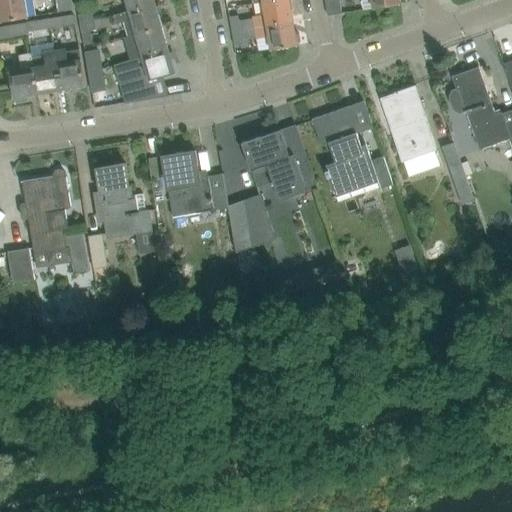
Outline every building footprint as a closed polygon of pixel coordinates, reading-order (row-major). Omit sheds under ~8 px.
[(25,0),(0,0),(0,11),(2,22),(21,19),(28,18),(25,0)] [(73,10),(71,0),(56,0),(59,12),(73,10)] [(154,0),(126,0),(130,12),(156,4),(154,0)] [(254,16),(256,28),(294,21),(290,0),(277,0),(254,4),(263,2),(265,14),(254,16)] [(325,0),(328,16),(342,14),(339,0),(325,0)] [(399,0),(372,0),(374,8),(400,4),(399,0)] [(130,12),(114,16),(114,17),(117,25),(125,23),(129,37),(137,35),(163,28),(156,4),(130,12)] [(79,16),(81,25),(96,22),(94,13),(79,16)] [(50,19),(51,30),(76,25),(74,15),(50,19)] [(233,33),(241,31),(239,16),(230,17),(233,33)] [(28,34),(51,30),(50,19),(26,23),(28,34)] [(269,37),(272,50),(298,45),(301,42),(299,34),(296,32),(294,21),(256,28),(258,39),(269,37)] [(81,25),(82,33),(97,31),(96,22),(81,25)] [(26,23),(2,27),(4,41),(29,37),(28,34),(26,23)] [(163,28),(137,35),(143,57),(169,50),(163,28)] [(235,46),(244,45),(241,31),(233,33),(235,46)] [(55,50),(62,90),(86,86),(80,49),(67,52),(67,48),(55,50)] [(45,56),(32,58),(39,94),(62,90),(55,50),(45,51),(45,56)] [(137,80),(128,83),(133,101),(133,102),(159,98),(159,97),(154,79),(176,73),(169,50),(143,57),(132,61),(137,80)] [(88,63),(101,61),(99,52),(86,54),(88,63)] [(39,94),(32,58),(32,54),(20,56),(22,69),(10,71),(14,98),(15,98),(15,100),(17,103),(28,102),(29,98),(28,96),(39,94)] [(101,61),(88,63),(92,91),(105,89),(101,61)] [(511,110),(502,114),(496,116),(494,111),(479,68),(453,77),(457,90),(453,91),(450,95),(450,100),(452,103),(453,108),(456,111),(460,113),(466,111),(467,113),(470,112),(483,149),(511,139),(511,141),(511,110)] [(387,99),(393,118),(399,133),(397,134),(406,161),(439,149),(427,116),(423,117),(420,108),(414,89),(417,88),(416,85),(395,93),(396,95),(382,99),(383,101),(387,99)] [(359,133),(349,107),(313,119),(322,145),(331,142),(339,162),(328,166),(338,192),(379,178),(383,189),(394,185),(384,157),(373,161),(369,151),(364,152),(358,134),(359,133)] [(243,143),(258,187),(272,182),(273,186),(275,186),(278,196),(290,192),(292,197),(318,188),(305,151),(290,156),(281,130),(243,143)] [(445,148),(465,204),(477,200),(457,144),(445,148)] [(163,157),(167,176),(174,218),(229,209),(229,205),(224,174),(209,177),(209,176),(208,176),(208,177),(200,179),(196,151),(163,157)] [(129,200),(127,189),(130,189),(126,164),(97,169),(102,193),(95,194),(100,221),(107,220),(110,237),(122,235),(122,232),(153,227),(150,210),(147,210),(144,194),(135,195),(136,198),(129,200)] [(54,176),(21,181),(22,182),(23,182),(27,202),(29,219),(35,252),(70,246),(72,260),(74,273),(90,270),(84,234),(65,237),(63,228),(69,227),(66,210),(70,209),(72,206),(65,174),(65,171),(62,169),(59,169),(56,170),(54,173),(54,176)] [(243,201),(229,205),(229,209),(237,252),(253,247),(277,240),(261,195),(243,201)] [(111,266),(106,233),(91,236),(97,268),(111,266)] [(8,251),(11,268),(14,284),(36,280),(31,247),(8,251)]
